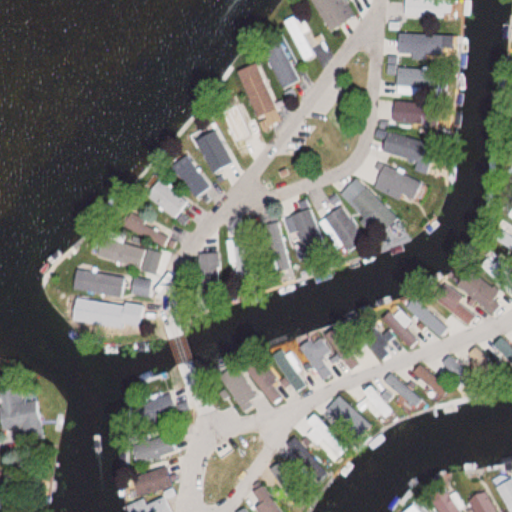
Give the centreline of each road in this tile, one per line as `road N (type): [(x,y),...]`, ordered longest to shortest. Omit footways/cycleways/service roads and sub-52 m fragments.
road 1 (residential): [(382,0),(173,277),(167,292),(176,328)]
road 2 (residential): [(215,430),(511,313)]
road 3 (residential): [(225,206),(343,172),(366,148),(380,56),(373,21)]
road 4 (residential): [(215,430),(200,442),(194,466),(198,511),(243,493),(294,404)]
